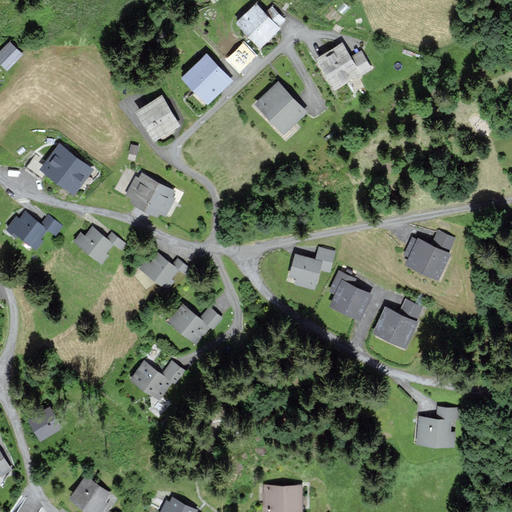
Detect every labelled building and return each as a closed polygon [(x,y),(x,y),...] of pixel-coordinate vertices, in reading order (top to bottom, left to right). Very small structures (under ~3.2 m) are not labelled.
[(267,12),(256,2),(237,21),(261,46),(280,27),(278,25),(284,19),(272,7),(267,12)] [(242,45),(232,34),(218,47),(228,58),(242,45)] [(22,54),(10,42),(0,51),(0,60),(7,68),(22,54)] [(350,57),(342,43),(319,57),(335,85),(355,74),(357,76),(372,67),(362,51),(350,57)] [(231,79),(206,53),(184,74),(209,101),(231,79)] [(304,110),(278,82),(258,101),(284,129),(304,110)] [(178,123),(162,95),(138,109),(155,137),(178,123)] [(91,167),(60,144),(43,166),(73,190),(91,167)] [(132,200),(145,207),(159,181),(142,173),(139,178),(136,176),(127,193),(133,197),(132,200)] [(175,190),(159,181),(145,207),(157,214),(159,210),(165,214),(174,198),(171,196),(175,190)] [(47,228),(25,211),(20,217),(17,215),(9,226),(37,247),(43,238),(41,236),(47,228)] [(60,225),(48,215),(43,221),(55,231),(60,225)] [(112,242),(93,226),(85,235),(81,232),(75,239),(101,260),(107,253),(104,251),(112,242)] [(448,251),(454,238),(439,231),(432,244),(418,237),(417,240),(413,238),(406,253),(411,255),(407,262),(438,277),(450,252),(448,251)] [(125,243),(112,232),(108,236),(121,247),(125,243)] [(329,270),(334,251),(319,247),(316,258),(296,253),(291,274),(298,276),(296,282),(315,287),(320,268),(329,270)] [(178,269),(158,252),(151,261),(146,258),(140,265),(168,287),(174,280),(171,278),(178,269)] [(189,267),(177,258),(174,263),(185,272),(189,267)] [(356,278),(339,270),(331,289),(336,291),(331,304),(360,316),(371,292),(353,284),(356,278)] [(422,306),(406,299),(400,312),(386,306),(375,331),(405,344),(422,306)] [(209,324),(183,303),(169,319),(195,341),(209,324)] [(221,317),(210,307),(202,316),(213,326),(221,317)] [(144,360),(144,361),(132,377),(161,399),(183,369),(172,360),(162,373),(144,360)] [(61,426),(49,406),(29,417),(41,437),(61,426)] [(456,417),(457,407),(439,406),(438,417),(421,416),(419,440),(452,442),(454,417),(456,417)] [(11,469),(0,451),(0,473),(1,475),(11,469)] [(99,511),(113,495),(87,474),(70,495),(92,511),(99,511)] [(300,509),(300,485),(265,485),(266,509),(300,509)] [(196,509),(172,496),(170,501),(167,500),(161,511),(195,511),(196,509)]
